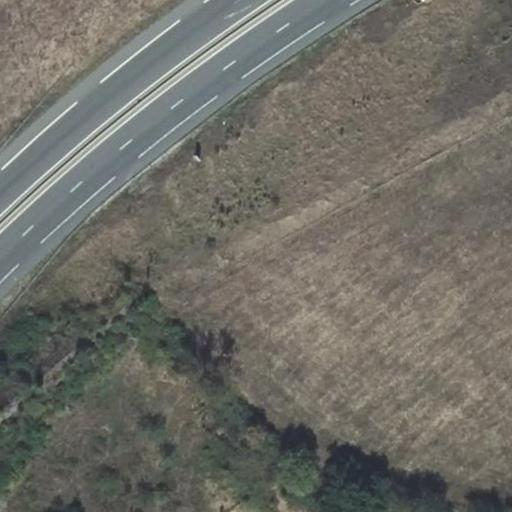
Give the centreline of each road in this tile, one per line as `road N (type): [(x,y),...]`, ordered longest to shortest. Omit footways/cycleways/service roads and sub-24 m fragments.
road 1 (motorway): [(0,260),(130,140),(327,0)]
road 2 (motorway): [(246,0),(105,102),(0,197)]
